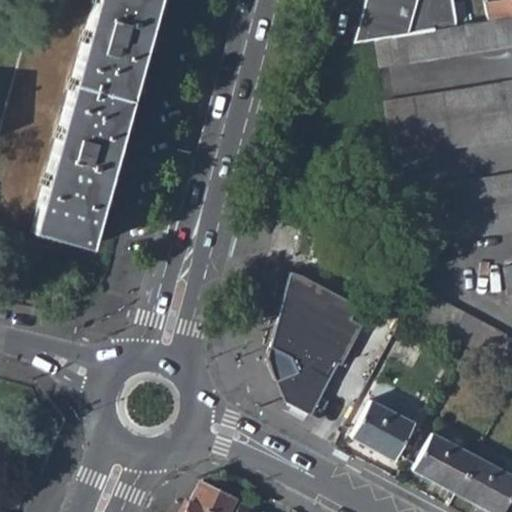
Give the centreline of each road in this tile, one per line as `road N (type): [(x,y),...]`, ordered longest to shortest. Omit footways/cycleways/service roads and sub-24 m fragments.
road 1 (secondary): [(205,191),(257,0)]
road 2 (secondary): [(190,376),(205,191)]
road 3 (secondary): [(205,191),(131,356)]
road 4 (residential): [(305,476),(278,447),(200,401)]
road 5 (residential): [(184,446),(305,476)]
